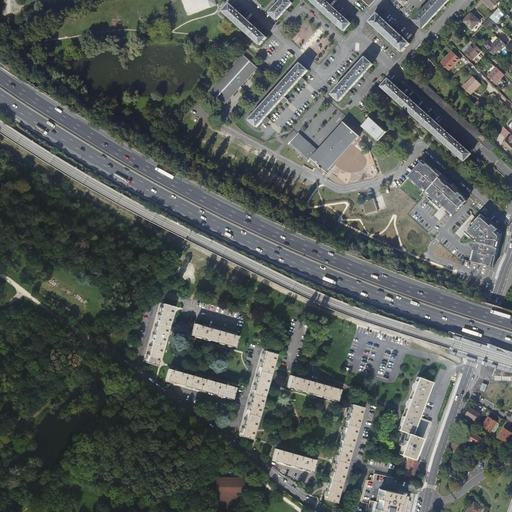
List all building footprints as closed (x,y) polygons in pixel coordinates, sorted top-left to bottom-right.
[(283,14),(286,11),(292,4),(288,0),(281,0),(270,13),(277,20),(283,14)] [(309,0),(344,31),(351,24),(343,18),(340,14),(327,3),(324,0),(309,0)] [(432,0),(414,21),(422,28),(447,0),(432,0)] [(499,1),(498,0),(484,0),(483,2),(491,10),(499,1)] [(231,5),(224,12),(261,46),(267,38),(260,31),(257,28),(241,14),(238,11),(231,5)] [(492,21),(502,10),(499,7),(493,13),(489,18),(492,21)] [(470,13),(463,21),(471,28),(478,21),(470,13)] [(409,44),(377,14),(370,22),(402,52),(409,44)] [(486,28),(491,23),(488,19),(487,20),(483,25),(486,28)] [(500,35),(494,42),(490,38),(486,42),(496,52),(500,47),(501,49),(508,42),(500,35)] [(471,42),(463,50),(472,59),(480,50),(471,42)] [(449,71),(455,65),(454,64),(459,59),(452,52),(441,64),(449,71)] [(239,59),(207,94),(223,109),(258,70),(242,55),(239,59)] [(363,75),(367,71),(372,65),(365,58),(332,95),(339,102),(346,94),(349,91),(363,75)] [(299,82),(302,78),(308,72),(301,65),(250,122),(258,128),(264,121),(267,118),(282,101),(285,98),(299,82)] [(503,75),(495,67),(487,76),(495,83),(503,75)] [(481,134),(409,69),(405,74),(477,139),(481,134)] [(471,95),(475,91),(474,90),(480,84),(473,77),(463,87),(471,95)] [(382,87),(464,162),(471,154),(464,148),(467,144),(464,141),(461,145),(448,133),(451,130),(448,127),(445,130),(431,118),(434,115),(431,112),(428,115),(415,104),(418,100),(415,97),(411,101),(399,89),(401,86),(398,82),(395,86),(388,80),(382,87)] [(386,132),(370,118),(362,127),(378,141),(386,132)] [(359,136),(344,123),(318,151),(298,134),(289,144),(309,162),(312,158),(327,172),(359,136)] [(511,134),(504,127),(500,132),(508,140),(504,144),(511,151),(511,149),(511,134)] [(496,148),(487,140),(483,144),(492,152),(496,148)] [(449,209),(448,211),(448,212),(453,216),(454,217),(465,204),(468,201),(467,200),(467,199),(467,198),(464,195),(465,194),(452,183),(451,184),(436,171),(436,172),(428,164),(427,166),(423,162),(410,177),(419,184),(418,185),(429,195),(428,196),(442,208),(445,205),(449,209)] [(409,178),(418,186),(418,185),(419,184),(410,177),(409,178)] [(375,198),(362,202),(366,215),(379,211),(375,198)] [(491,268),(492,268),(498,249),(503,233),(482,214),(468,232),(473,236),(474,236),(477,239),(477,240),(473,256),(472,262),(487,267),(491,268)] [(162,304),(145,362),(156,366),(173,307),(162,304)] [(238,336),(195,324),(191,335),(235,347),(238,336)] [(264,350),(240,436),(251,439),(276,354),(264,350)] [(234,387),(168,369),(165,380),(231,399),(234,387)] [(339,389),(290,375),(286,386),(336,400),(339,389)] [(417,376),(400,422),(409,425),(406,433),(398,453),(407,457),(403,476),(414,478),(417,461),(412,458),(420,438),(423,439),(430,422),(418,417),(432,382),(417,376)] [(362,407),(351,404),(325,499),(336,502),(362,407)] [(472,408),(466,417),(474,422),(480,413),(472,408)] [(494,429),(496,431),(501,424),(490,417),(484,426),(492,431),(494,429)] [(397,429),(406,433),(409,425),(400,422),(397,429)] [(508,443),(511,436),(511,435),(509,433),(509,432),(505,429),(500,437),(508,443)] [(484,440),(473,433),(473,434),(471,437),(471,438),(470,441),(475,444),(475,443),(481,446),(484,441),(484,440)] [(455,441),(451,450),(458,453),(452,467),(455,469),(465,446),(455,441)] [(315,460),(275,449),(272,460),(312,471),(315,460)] [(369,504),(370,501),(374,482),(394,486),(395,485),(396,479),(374,474),(372,481),(367,480),(362,502),(369,504)] [(246,477),(215,478),(215,506),(246,506),(246,477)] [(396,511),(400,495),(400,494),(399,494),(400,492),(397,492),(397,493),(380,490),(377,502),(376,510),(375,511),(396,511)] [(400,495),(396,511),(405,511),(406,510),(407,505),(409,497),(400,495)] [(377,502),(370,501),(369,504),(368,508),(376,510),(377,502)]
